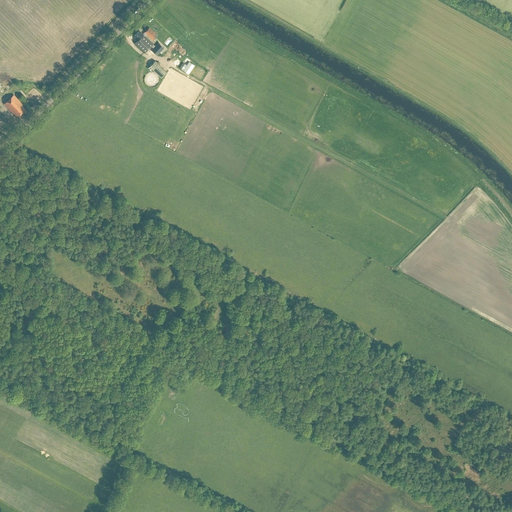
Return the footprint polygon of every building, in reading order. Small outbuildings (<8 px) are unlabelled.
[(153,40),(157,35),(149,27),(143,33),(139,30),(133,36),(137,40),(135,42),(134,43),(144,52),(151,46),(153,48),(151,50),(156,55),(164,48),(158,42),(155,46),(145,36),(147,34),(153,40)] [(175,52),(168,61),(170,63),(178,55),(175,52)] [(149,66),(161,77),(167,71),(155,60),(149,66)] [(183,70),(188,73),(194,65),(189,61),(183,70)] [(26,109),(22,105),(23,104),(13,94),(4,103),(17,117),(26,109)] [(19,98),(24,103),(27,99),(22,94),(19,98)] [(98,257),(104,249),(102,248),(95,255),(98,257)]
